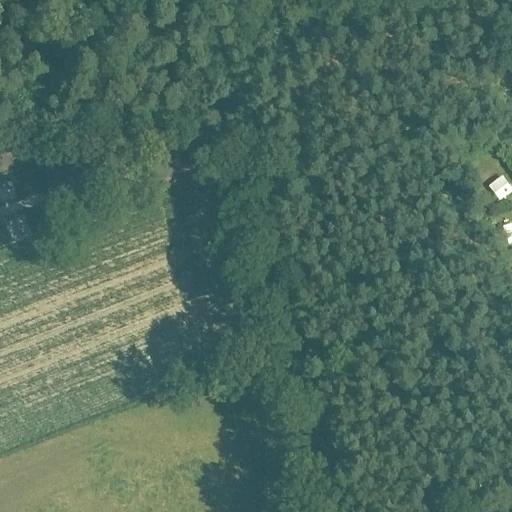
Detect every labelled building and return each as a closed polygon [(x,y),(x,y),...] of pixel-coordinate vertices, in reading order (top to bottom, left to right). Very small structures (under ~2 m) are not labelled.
[(5,149),(0,150),(0,163),(9,160),(5,149)] [(142,160),(148,182),(179,174),(173,152),(142,160)] [(82,158),(46,170),(57,202),(93,189),(82,158)] [(487,171),(496,189),(511,182),(502,164),(487,171)] [(7,195),(9,211),(24,209),(22,193),(7,195)] [(19,228),(26,247),(38,242),(30,223),(19,228)]
